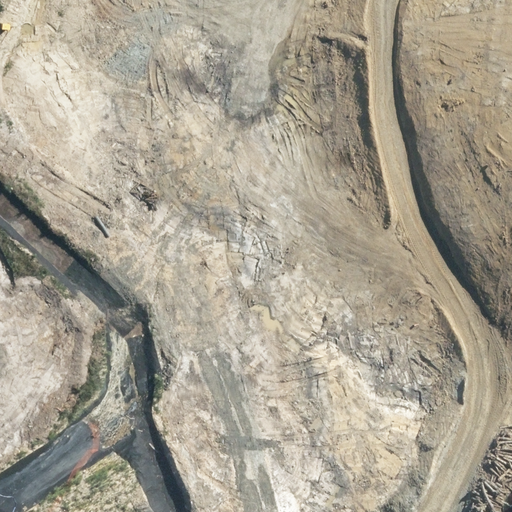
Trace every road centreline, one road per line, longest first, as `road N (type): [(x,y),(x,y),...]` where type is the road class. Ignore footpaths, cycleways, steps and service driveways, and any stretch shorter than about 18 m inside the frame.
road 1 (trunk): [(204,511),(358,0)]
road 2 (trunk): [(402,0),(250,511)]
road 3 (track): [(287,511),(255,281),(331,0)]
